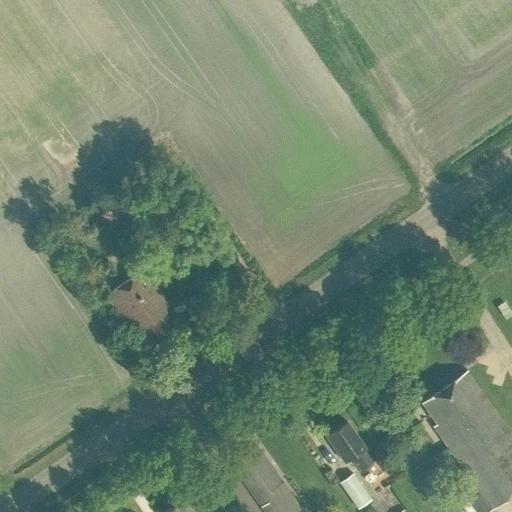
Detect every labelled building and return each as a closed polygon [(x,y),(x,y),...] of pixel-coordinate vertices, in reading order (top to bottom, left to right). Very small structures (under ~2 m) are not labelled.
[(97,196),(101,201),(63,226),(90,267),(115,250),(95,220),(109,210),(108,208),(120,200),(111,187),(97,196)] [(158,317),(172,308),(143,267),(105,294),(133,335),(139,331),(149,345),(168,332),(158,317)] [(437,423),(433,426),(479,491),(490,506),(491,509),(511,494),(511,435),(466,371),(422,402),(437,423)] [(351,457),(360,469),(372,460),(364,449),(365,448),(346,421),(326,435),(345,462),(351,457)] [(232,464),(257,500),(261,505),(260,505),(265,511),(286,511),(271,490),(282,482),(261,453),(256,457),(252,450),(232,464)] [(387,470),(399,464),(393,453),(381,459),(387,470)] [(352,473),(339,482),(358,508),(371,499),(352,473)] [(371,485),(379,499),(390,493),(382,478),(371,485)] [(280,499),(292,495),(288,483),(276,488),(280,499)] [(479,491),(462,503),(468,511),(481,511),(490,506),(479,491)] [(197,511),(196,510),(194,511),(184,497),(163,511),(197,511)]
